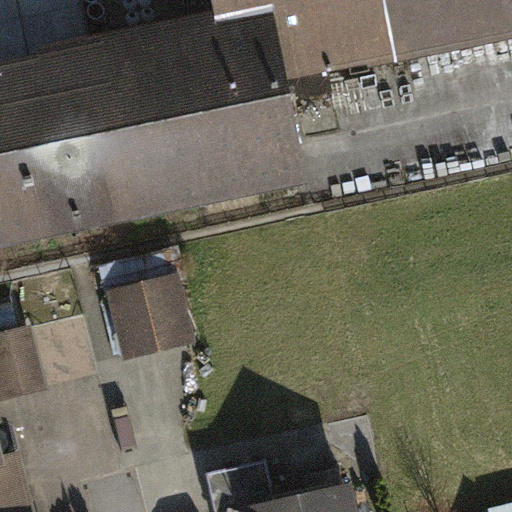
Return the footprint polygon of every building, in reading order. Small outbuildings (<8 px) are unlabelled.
[(511,0),(224,0),(232,39),(284,29),(295,85),(511,42),(511,0)] [(228,41),(225,24),(0,68),(0,250),(1,258),(86,241),(316,196),(294,84),(284,29),(228,41)] [(185,280),(120,294),(135,364),(200,350),(185,280)] [(33,330),(0,338),(0,342),(16,404),(50,395),(33,330)] [(6,459),(0,433),(0,508),(37,500),(27,455),(6,459)] [(215,511),(247,504),(248,511),(353,511),(347,482),(276,497),(267,458),(207,471),(215,511)] [(0,511),(40,511),(37,500),(0,508),(0,511)]
